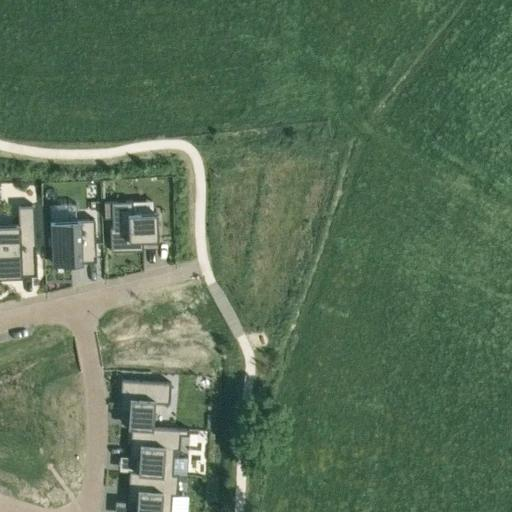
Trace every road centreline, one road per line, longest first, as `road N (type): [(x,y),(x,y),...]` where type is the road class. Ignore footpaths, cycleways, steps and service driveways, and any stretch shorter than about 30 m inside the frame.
road 1 (residential): [(82,297),(97,420),(86,511)]
road 2 (residential): [(82,297),(204,268)]
